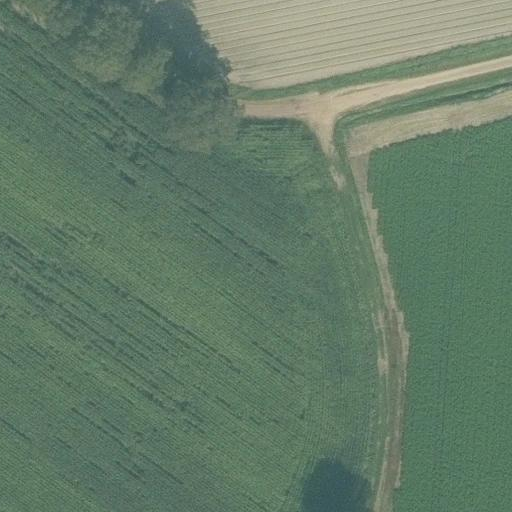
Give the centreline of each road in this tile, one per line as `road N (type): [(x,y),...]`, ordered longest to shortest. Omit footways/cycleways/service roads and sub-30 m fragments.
road 1 (track): [(79,0),(213,102),(240,113),(319,112)]
road 2 (unclassified): [(511,65),(319,112)]
